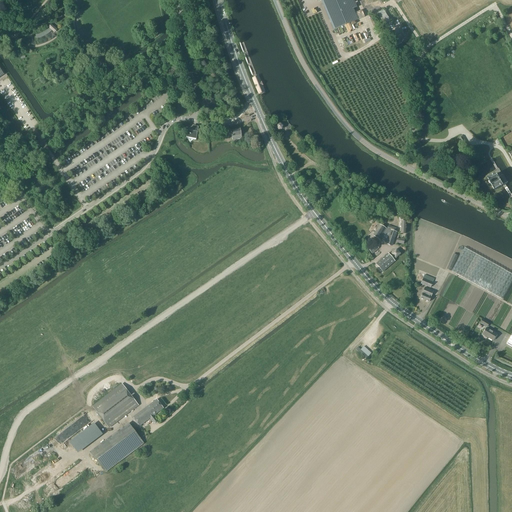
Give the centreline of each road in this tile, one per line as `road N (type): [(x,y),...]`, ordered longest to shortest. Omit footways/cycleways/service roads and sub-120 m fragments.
road 1 (secondary): [(511,377),(389,299),(353,261),(271,141),(220,0)]
road 2 (track): [(0,469),(20,415),(316,213)]
road 3 (tertiary): [(511,217),(353,132),(312,77),(275,0)]
road 4 (track): [(385,34),(400,27),(394,11),(416,4),(431,38),(495,7),(511,38)]
road 5 (track): [(372,13),(407,72),(415,171)]
